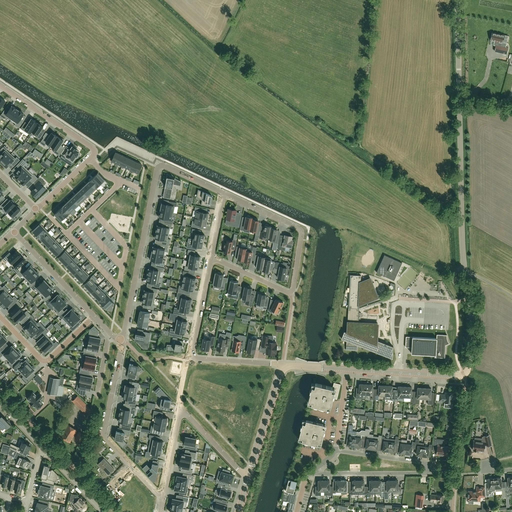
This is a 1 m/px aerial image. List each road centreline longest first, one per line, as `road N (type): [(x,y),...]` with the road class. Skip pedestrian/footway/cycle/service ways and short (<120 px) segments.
road 1 (residential): [(121,345),(158,167),(224,194)]
road 2 (residential): [(224,194),(300,230),(293,288),(211,257)]
road 3 (residential): [(309,473),(429,469),(336,450)]
road 4 (residential): [(282,364),(192,357),(211,257)]
road 5 (residential): [(249,475),(181,409),(162,497)]
road 6 (unclassified): [(465,274),(459,96)]
road 7 (residential): [(162,497),(104,433),(121,345)]
road 8 (residential): [(113,511),(0,389)]
road 9 (residential): [(0,316),(43,360),(94,316)]
road 10 (residential): [(0,86),(92,148),(90,158)]
